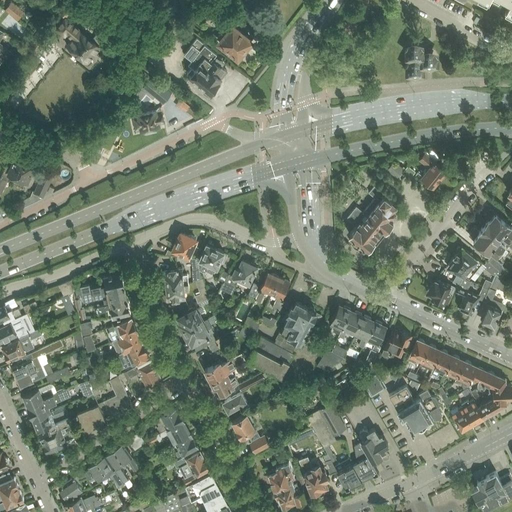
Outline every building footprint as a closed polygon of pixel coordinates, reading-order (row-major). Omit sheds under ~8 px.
[(19,6),(12,14),(18,19),(25,11),(19,6)] [(67,46),(87,62),(95,53),(97,53),(99,50),(99,48),(101,46),(99,45),(100,43),(102,44),(109,35),(101,29),(94,38),(96,39),(94,41),(66,18),(72,11),(67,6),(61,13),(65,17),(56,28),(63,34),(65,36),(67,33),(73,38),(67,46)] [(252,40),(240,31),(230,23),(218,38),(221,40),(219,42),(227,48),(238,58),(239,56),(242,56),(245,52),(245,49),(252,40)] [(49,39),(50,37),(40,29),(37,32),(48,41),(49,39)] [(197,38),(185,53),(194,61),(194,64),(187,73),(191,76),(190,77),(198,83),(206,89),(205,89),(210,93),(212,95),(219,87),(216,85),(227,71),(221,66),(224,63),(217,58),(215,61),(213,59),(217,54),(205,44),(197,38)] [(415,56),(421,59),(420,51),(425,49),(425,43),(415,38),(406,43),(406,56),(411,59),(415,56)] [(0,64),(5,58),(6,59),(11,53),(0,43),(0,64)] [(430,69),(440,63),(439,51),(429,46),(425,49),(420,51),(421,59),(426,61),(426,66),(430,69)] [(406,61),(406,68),(406,72),(416,77),(426,72),(426,66),(426,61),(421,59),(415,56),(411,59),(406,61)] [(133,65),(121,79),(136,91),(139,88),(148,76),(133,65)] [(143,87),(156,97),(163,103),(171,93),(151,77),(143,87)] [(165,123),(161,106),(159,107),(159,111),(157,111),(157,109),(137,113),(138,116),(133,117),(136,130),(141,129),(141,131),(161,126),(160,124),(165,123)] [(425,152),(419,159),(429,167),(422,176),(433,185),(434,184),(436,184),(438,181),(438,179),(446,169),(438,162),(425,152)] [(15,159),(11,168),(7,166),(2,177),(8,180),(11,175),(27,182),(34,168),(15,159)] [(387,169),(398,177),(405,168),(394,160),(387,169)] [(44,172),(35,190),(33,190),(31,196),(22,200),(25,206),(42,197),(43,195),(52,176),(44,172)] [(0,193),(2,194),(8,180),(2,177),(0,180),(0,193)] [(395,207),(397,204),(397,203),(374,185),(369,192),(375,196),(364,211),(363,211),(386,229),(393,220),(391,218),(393,215),(393,213),(395,213),(396,211),(396,208),(395,207)] [(385,229),(386,229),(363,211),(364,211),(363,211),(356,205),(347,217),(354,223),(354,222),(357,224),(350,234),(354,237),(351,242),(352,242),(352,244),(354,245),(355,247),(357,248),(359,248),(360,249),(363,245),(368,248),(375,240),(376,241),(385,229)] [(489,219),(484,225),(507,243),(511,236),(511,225),(491,208),(485,216),(489,219)] [(507,243),(484,225),(479,231),(475,228),(470,235),(474,238),(473,239),(495,257),(507,243)] [(189,235),(181,232),(174,248),(181,251),(179,256),(187,257),(189,254),(196,239),(195,238),(195,237),(194,237),(194,236),(193,235),(192,235),(191,235),(190,235),(189,235)] [(197,256),(196,258),(200,269),(203,271),(204,268),(213,272),(216,271),(220,260),(224,262),(228,254),(224,252),(224,251),(214,247),(213,245),(210,243),(208,244),(207,243),(201,257),(197,256)] [(457,251),(454,254),(475,271),(483,262),(462,245),(461,247),(460,246),(459,246),(458,247),(457,248),(457,249),(457,250),(458,251),(457,251)] [(475,271),(454,254),(454,255),(447,264),(457,271),(457,272),(464,276),(464,275),(470,278),(475,271)] [(492,255),(487,260),(499,270),(496,273),(501,277),(508,269),(502,265),(503,264),(492,255)] [(200,269),(196,258),(192,258),(192,264),(193,270),(200,269)] [(233,275),(230,273),(224,282),(221,287),(232,293),(239,278),(249,282),(250,281),(252,281),(254,276),(253,275),(257,266),(255,265),(255,264),(252,262),(250,263),(243,260),(238,269),(236,268),(233,275)] [(499,270),(487,260),(484,264),(484,267),(492,273),(495,274),(496,273),(499,270)] [(91,283),(80,285),(82,294),(93,291),(124,285),(125,284),(125,282),(125,281),(125,278),(124,277),(123,275),(122,271),(122,270),(112,272),(111,266),(99,269),(101,274),(103,274),(104,280),(106,280),(107,284),(101,285),(101,283),(92,285),(91,283)] [(166,283),(166,285),(189,282),(188,274),(183,274),(182,267),(169,268),(169,270),(168,270),(167,269),(165,270),(164,272),(164,274),(165,274),(165,278),(164,279),(164,282),(166,283)] [(224,282),(230,273),(224,270),(219,279),(224,282)] [(278,283),(281,277),(268,271),(261,285),(262,285),(256,298),(256,299),(261,302),(266,290),(272,293),(276,283),(278,283)] [(498,317),(503,305),(491,299),(495,291),(498,286),(508,290),(506,296),(511,299),(511,286),(501,277),(496,273),(495,274),(492,281),(489,288),(484,300),(483,302),(487,304),(485,309),(486,310),(482,319),(488,321),(488,323),(492,324),(493,324),(494,324),(498,317)] [(457,274),(452,282),(459,286),(463,277),(457,274)] [(290,281),(281,277),(278,283),(276,283),(272,293),(278,295),(273,307),(279,310),(284,298),(283,297),(290,281)] [(459,286),(456,292),(462,295),(461,297),(462,297),(459,306),(463,308),(462,311),(470,315),(478,297),(484,300),(489,288),(483,286),(479,295),(472,292),(471,293),(467,291),(471,281),(469,280),(463,277),(459,286)] [(203,278),(196,280),(199,289),(200,293),(195,294),(198,302),(200,301),(201,300),(209,296),(203,278)] [(455,286),(444,281),(437,278),(437,280),(435,279),(427,289),(427,290),(427,291),(427,293),(428,294),(429,294),(448,303),(455,286)] [(489,288),(492,281),(487,278),(483,286),(489,288)] [(74,291),(72,279),(59,284),(64,295),(74,291)] [(190,291),(189,282),(166,285),(166,286),(165,288),(165,291),(167,292),(167,295),(166,296),(167,298),(168,299),(171,299),(171,298),(172,298),(173,300),(186,299),(185,292),(190,291)] [(254,282),(248,294),(256,298),(262,285),(261,285),(254,282)] [(93,291),(82,294),(84,301),(95,299),(94,297),(103,295),(102,293),(107,292),(108,296),(107,296),(108,302),(128,298),(128,297),(127,298),(127,297),(126,293),(125,291),(126,290),(125,287),(124,286),(124,285),(93,291)] [(211,301),(209,296),(201,300),(203,305),(211,301)] [(108,302),(97,304),(98,310),(107,308),(107,306),(111,305),(112,309),(111,310),(112,316),(131,312),(131,311),(130,306),(130,304),(130,303),(130,300),(128,299),(128,298),(108,302)] [(298,345),(301,340),(306,338),(308,334),(307,330),(312,320),(318,323),(322,314),(316,310),(315,307),(311,305),(308,306),(297,300),(294,306),(292,305),(288,312),(287,312),(282,321),(286,323),(282,330),(280,329),(274,342),(261,335),(248,359),(282,377),(290,361),(287,360),(295,344),(298,345)] [(4,301),(0,303),(0,319),(4,318),(4,320),(21,312),(19,307),(13,309),(12,307),(8,309),(4,301)] [(27,313),(32,310),(29,303),(23,305),(27,313)] [(328,323),(325,329),(331,331),(335,322),(337,323),(335,327),(341,330),(351,310),(351,308),(344,305),(344,307),(339,304),(334,315),(333,315),(330,321),(327,319),(326,322),(328,323)] [(184,331),(204,319),(201,312),(204,311),(201,305),(192,310),(179,317),(182,321),(180,322),(181,324),(180,326),(182,329),(183,329),(184,331)] [(364,346),(368,337),(375,321),(371,319),(371,317),(365,314),(364,316),(363,315),(362,314),(362,313),(356,311),(355,312),(351,310),(341,330),(339,335),(344,337),(346,332),(348,328),(363,335),(359,344),(364,346)] [(244,325),(257,332),(262,320),(248,314),(244,325)] [(262,314),(260,318),(273,325),(276,320),(262,314)] [(0,339),(0,340),(2,345),(4,344),(30,331),(22,315),(0,324),(0,339)] [(138,329),(134,319),(132,316),(109,326),(111,330),(110,332),(110,334),(111,337),(113,338),(115,338),(118,337),(119,338),(136,330),(138,329)] [(185,332),(184,333),(186,337),(188,337),(189,339),(190,338),(193,342),(196,341),(200,347),(200,348),(217,339),(213,332),(214,331),(212,326),(208,318),(204,319),(184,331),(185,332)] [(92,320),(80,322),(81,328),(91,325),(91,326),(93,325),(92,320)] [(371,348),(364,363),(369,371),(380,365),(374,362),(376,357),(381,347),(377,346),(378,344),(380,344),(383,337),(382,337),(387,326),(382,324),(382,323),(376,320),(375,321),(368,337),(374,340),(374,341),(376,342),(373,348),(371,348)] [(92,331),(91,326),(91,325),(81,328),(82,334),(92,331)] [(2,345),(4,349),(8,358),(14,356),(15,359),(22,356),(28,353),(26,349),(34,346),(31,338),(42,333),(39,327),(36,329),(30,331),(4,344),(2,345)] [(392,330),(388,340),(382,355),(387,357),(390,349),(401,354),(407,341),(409,340),(411,335),(400,331),(400,332),(395,329),(395,331),(392,330)] [(85,348),(82,334),(81,330),(74,331),(78,349),(85,348)] [(118,337),(113,340),(119,352),(141,342),(136,330),(119,338),(118,337)] [(84,335),(88,350),(97,347),(91,333),(84,335)] [(61,338),(28,354),(28,353),(22,356),(24,361),(12,366),(13,368),(13,369),(14,372),(15,373),(17,376),(42,366),(37,356),(64,344),(61,338)] [(421,362),(430,343),(425,341),(424,340),(420,338),(419,338),(417,338),(412,350),(408,358),(416,362),(417,360),(421,362)] [(116,354),(122,367),(150,354),(144,341),(141,342),(119,352),(116,354)] [(433,367),(441,349),(436,347),(436,345),(432,343),(431,344),(430,343),(421,362),(421,364),(428,367),(429,365),(433,367)] [(328,348),(318,364),(327,369),(345,357),(328,348)] [(441,349),(433,367),(445,372),(453,354),(448,352),(448,351),(444,349),(442,349),(441,349)] [(77,355),(79,362),(85,359),(82,350),(72,353),(74,356),(77,355)] [(220,360),(205,368),(210,379),(232,368),(236,366),(236,365),(246,360),(242,352),(239,355),(232,357),(222,363),(220,360)] [(457,378),(465,360),(460,357),(460,356),(455,354),(454,354),(453,354),(445,372),(444,375),(451,378),(452,376),(457,378)] [(95,367),(92,355),(86,356),(89,368),(95,367)] [(137,364),(133,367),(125,371),(124,372),(127,379),(128,379),(129,381),(132,379),(131,376),(140,371),(147,383),(161,376),(152,359),(138,367),(137,364)] [(489,371),(477,365),(472,363),(471,361),(467,360),(466,360),(465,360),(457,378),(456,380),(463,383),(465,378),(470,381),(472,377),(478,380),(477,382),(478,382),(479,384),(480,384),(481,384),(483,384),(483,383),(488,385),(506,383),(506,378),(495,374),(495,372),(491,370),(489,371)] [(49,381),(71,372),(69,366),(69,365),(46,374),(47,375),(49,381)] [(46,376),(42,366),(17,376),(18,380),(18,382),(19,384),(20,385),(21,387),(34,381),(46,376)] [(238,381),(235,375),(232,368),(210,379),(214,386),(217,384),(221,391),(234,384),(234,383),(238,381)] [(387,385),(381,376),(377,369),(363,378),(373,394),(387,385)] [(242,389),(269,376),(266,371),(263,372),(262,371),(239,383),(242,389)] [(127,379),(124,372),(119,374),(122,379),(123,378),(125,381),(127,379)] [(321,386),(323,389),(330,385),(323,373),(316,377),(321,386)] [(117,394),(104,400),(110,412),(119,408),(118,407),(131,401),(119,374),(110,379),(117,394)] [(334,375),(334,374),(326,379),(330,385),(334,392),(349,383),(341,387),(338,382),(334,375)] [(103,376),(91,382),(93,388),(98,386),(106,381),(103,376)] [(63,383),(56,386),(58,391),(65,388),(63,383)] [(432,394),(428,388),(419,393),(420,395),(414,399),(411,394),(412,393),(407,383),(390,393),(398,408),(398,409),(403,417),(405,415),(413,429),(419,425),(420,425),(428,421),(427,420),(432,417),(436,418),(441,415),(442,412),(438,405),(439,401),(435,395),(432,394)] [(511,383),(506,383),(488,385),(489,385),(493,385),(494,394),(489,397),(492,398),(507,397),(511,396),(511,384),(511,383)] [(27,404),(55,393),(52,387),(43,391),(41,386),(23,393),(23,395),(22,397),(24,401),(26,401),(27,404)] [(98,386),(92,389),(95,394),(101,391),(100,390),(98,386)] [(49,423),(68,416),(69,415),(66,408),(53,414),(51,409),(49,404),(71,395),(68,387),(65,388),(58,391),(55,393),(27,404),(29,408),(28,410),(30,414),(32,415),(32,416),(37,428),(49,423)] [(225,399),(227,403),(224,404),(228,412),(248,401),(242,390),(225,399)] [(492,398),(489,397),(477,404),(474,398),(470,401),(468,399),(462,403),(463,405),(473,422),(475,423),(479,420),(479,419),(484,416),(494,410),(496,411),(499,408),(499,407),(507,403),(507,397),(492,398)] [(331,401),(319,408),(334,434),(346,427),(331,401)] [(106,418),(101,409),(99,403),(77,412),(86,432),(106,418)] [(473,422),(463,405),(458,407),(457,406),(450,410),(462,429),(463,428),(464,429),(467,427),(468,425),(473,422)] [(184,420),(179,410),(177,407),(162,415),(156,419),(159,425),(157,426),(161,432),(167,428),(168,429),(169,428),(183,421),(184,420)] [(334,434),(319,408),(307,415),(313,426),(325,446),(328,444),(337,440),(334,434)] [(261,436),(247,411),(233,419),(241,435),(242,435),(248,432),(252,441),(251,442),(256,451),(257,452),(271,446),(270,443),(265,434),(261,436)] [(50,427),(39,431),(43,442),(64,433),(61,426),(70,422),(68,416),(49,423),(50,427)] [(190,433),(183,421),(169,428),(168,429),(167,428),(161,432),(156,434),(160,440),(164,438),(164,436),(169,433),(174,442),(176,441),(190,433)] [(376,460),(381,457),(380,455),(382,454),(383,457),(386,458),(389,456),(390,453),(388,450),(385,445),(389,442),(385,436),(384,437),(382,434),(380,435),(377,431),(375,427),(369,431),(368,429),(364,428),(361,430),(360,434),(363,440),(373,459),(375,458),(376,460)] [(68,444),(66,439),(79,434),(77,428),(64,433),(43,442),(47,452),(68,444)] [(135,449),(146,442),(139,431),(128,439),(135,449)] [(191,432),(190,433),(176,441),(180,449),(176,452),(179,456),(198,446),(191,432)] [(296,433),(287,438),(289,444),(299,440),(296,433)] [(372,459),(368,453),(367,450),(361,441),(358,443),(354,444),(358,461),(354,463),(362,478),(379,471),(372,459)] [(123,442),(114,448),(124,462),(127,460),(135,470),(139,467),(133,456),(123,442)] [(124,462),(114,448),(106,454),(124,480),(126,478),(127,480),(130,478),(121,464),(124,462)] [(0,467),(9,463),(9,462),(9,459),(8,457),(6,456),(5,454),(3,450),(0,451),(0,467)] [(185,456),(174,461),(167,465),(169,469),(176,465),(177,467),(180,466),(185,476),(182,477),(186,483),(199,476),(198,474),(210,467),(209,465),(200,450),(188,456),(186,457),(185,456)] [(124,480),(106,454),(97,459),(107,473),(108,476),(110,475),(113,480),(115,478),(120,484),(125,481),(124,480)] [(163,459),(167,465),(174,461),(171,455),(163,459)] [(328,484),(327,481),(326,478),(329,477),(325,466),(322,467),(320,463),(319,463),(317,457),(311,459),(310,457),(309,457),(308,455),(300,459),(304,470),(304,471),(300,473),(303,481),(307,480),(311,491),(313,490),(315,491),(319,490),(320,487),(328,484)] [(362,478),(354,462),(350,456),(339,462),(335,456),(331,458),(335,465),(337,468),(338,470),(347,485),(362,478)] [(335,465),(331,458),(325,461),(330,474),(338,470),(337,468),(335,465)] [(90,467),(84,471),(85,473),(87,476),(88,478),(89,478),(93,475),(95,478),(96,479),(97,478),(98,479),(107,473),(97,459),(89,466),(90,467)] [(271,479),(275,487),(294,480),(292,477),(295,475),(289,460),(277,465),(278,468),(266,473),(269,480),(271,479)] [(83,489),(81,486),(83,484),(81,479),(87,476),(85,473),(84,471),(83,469),(59,486),(68,499),(83,489)] [(228,502),(223,491),(211,471),(186,485),(192,499),(203,494),(210,511),(211,511),(228,502)] [(487,475),(483,477),(477,480),(479,484),(472,488),(484,511),(493,507),(498,505),(502,502),(501,500),(510,495),(511,494),(511,478),(511,475),(510,472),(500,478),(496,471),(488,475),(487,475)] [(0,494),(19,486),(15,476),(12,477),(10,472),(0,475),(0,494)] [(295,483),(294,480),(275,487),(277,494),(276,494),(279,504),(282,503),(283,504),(297,498),(298,500),(307,497),(303,488),(300,489),(298,482),(295,483)] [(197,511),(192,499),(186,485),(164,497),(157,501),(157,500),(153,503),(156,511),(197,511)] [(19,486),(0,494),(0,509),(1,511),(8,509),(9,511),(24,504),(21,499),(24,498),(19,486)] [(146,496),(145,496),(150,504),(153,503),(157,500),(152,492),(145,495),(146,496)] [(68,511),(99,498),(98,495),(96,496),(94,494),(83,499),(81,494),(64,502),(65,504),(64,505),(65,508),(67,508),(68,511)] [(150,504),(145,496),(137,500),(142,508),(144,507),(150,504)] [(92,511),(94,511),(96,510),(94,506),(97,505),(99,504),(101,503),(99,498),(68,511),(92,511)] [(134,511),(142,508),(137,500),(127,505),(129,509),(130,511),(134,511)] [(233,511),(228,502),(211,511),(233,511)] [(30,511),(27,503),(26,503),(24,504),(9,511),(5,511),(30,511)] [(156,511),(153,503),(150,504),(144,507),(146,511),(156,511)]
